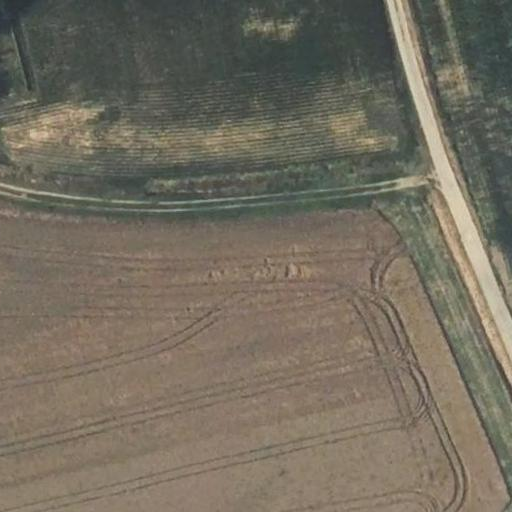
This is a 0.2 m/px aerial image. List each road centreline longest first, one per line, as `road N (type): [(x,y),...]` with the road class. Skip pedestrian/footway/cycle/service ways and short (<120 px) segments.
road 1 (track): [(445,175),(308,201),(174,211),(61,205),(0,187)]
road 2 (track): [(391,0),(445,175),(511,339)]
